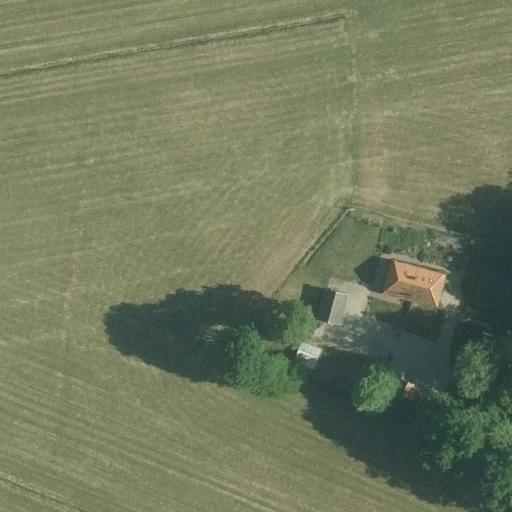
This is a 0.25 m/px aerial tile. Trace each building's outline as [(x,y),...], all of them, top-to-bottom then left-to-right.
[(409,300),(419,268),(390,260),(382,292),(409,300)] [(446,275),(419,268),(409,300),(437,307),(446,275)] [(324,288),(316,318),(341,324),(348,294),(324,288)] [(296,355),(293,365),(313,373),(314,371),(321,351),(301,343),(296,355)] [(400,380),(395,397),(408,400),(413,384),(400,380)]
